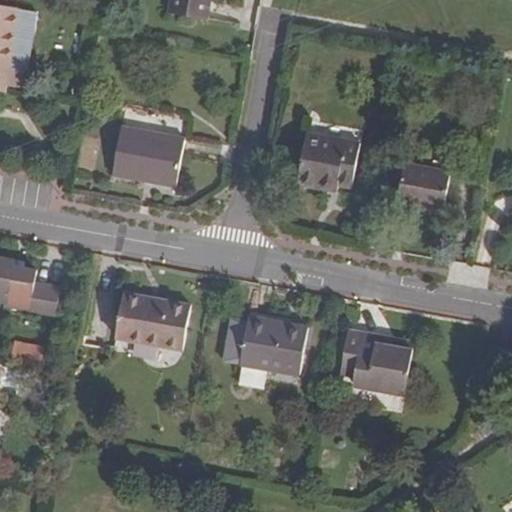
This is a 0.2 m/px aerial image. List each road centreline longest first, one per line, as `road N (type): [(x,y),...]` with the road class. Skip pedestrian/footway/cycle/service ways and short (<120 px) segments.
road 1 (residential): [(235,266),(511,310)]
road 2 (residential): [(235,266),(275,17)]
road 3 (residential): [(0,222),(235,266)]
